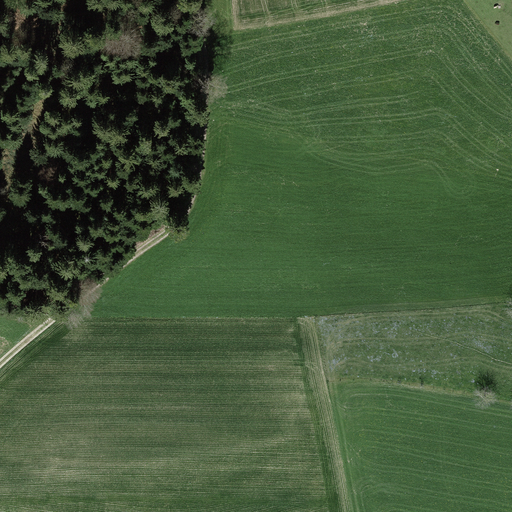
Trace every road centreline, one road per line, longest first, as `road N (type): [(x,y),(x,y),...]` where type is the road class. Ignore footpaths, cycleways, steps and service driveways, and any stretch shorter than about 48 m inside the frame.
road 1 (track): [(0,364),(186,207),(198,170),(205,69),(197,0)]
road 2 (track): [(0,54),(146,50),(204,75)]
